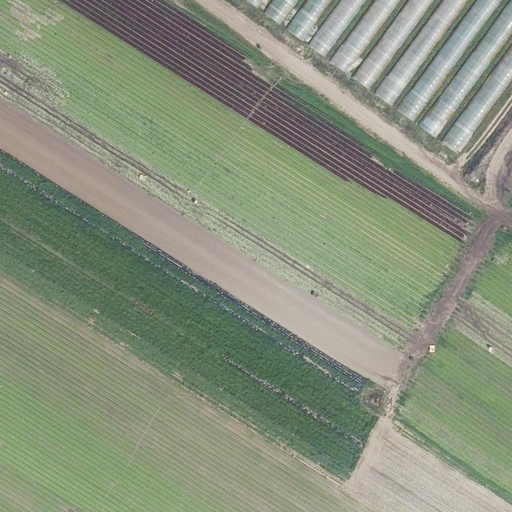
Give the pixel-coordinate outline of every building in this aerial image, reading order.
[(266,0),(244,0),(259,10),(266,0)] [(300,0),(274,0),(264,14),(281,26),(300,0)] [(334,0),(308,0),(287,30),(304,42),(334,0)] [(367,0),(340,0),(307,46),(325,58),(367,0)] [(401,0),(375,0),(331,62),(348,74),(401,0)] [(435,0),(409,0),(352,78),(369,90),(435,0)] [(469,0),(443,0),(375,94),(392,106),(469,0)] [(502,0),(476,0),(396,110),(413,122),(502,0)] [(511,33),(511,0),(510,0),(418,126),(436,138),(511,33)] [(511,80),(511,44),(441,143),(458,154),(511,80)]
